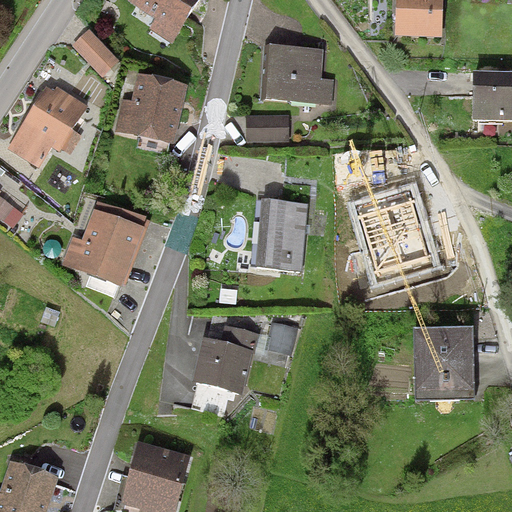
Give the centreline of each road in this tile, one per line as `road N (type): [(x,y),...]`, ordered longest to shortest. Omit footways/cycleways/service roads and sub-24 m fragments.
road 1 (residential): [(239,0),(187,220),(79,511)]
road 2 (residential): [(321,0),(450,186),(487,272),(511,377)]
